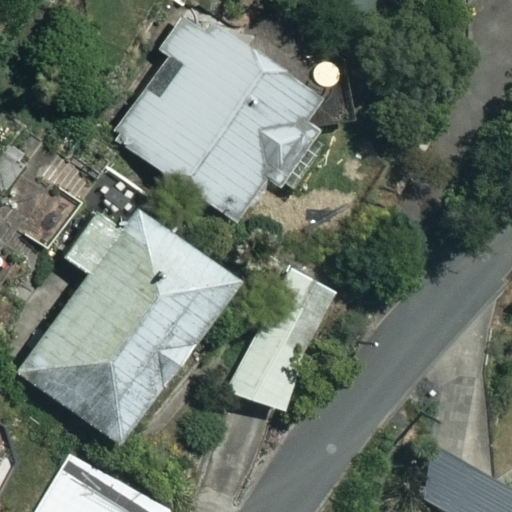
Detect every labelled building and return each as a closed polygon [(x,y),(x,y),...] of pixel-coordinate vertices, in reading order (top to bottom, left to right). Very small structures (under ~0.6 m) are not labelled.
[(380,0),(332,0),(370,20),(380,0)] [(309,85),(179,1),(152,44),(163,51),(108,136),(226,212),(257,165),(289,190),(304,166),(293,159),(313,128),(290,113),(309,85)] [(222,265),(107,183),(58,252),(82,269),(15,365),(105,429),(222,265)] [(328,282),(296,267),(264,332),(296,348),(328,282)] [(511,511),(511,485),(434,446),(409,495),(442,511),(511,511)] [(63,451),(33,511),(155,511),(162,499),(63,451)]
